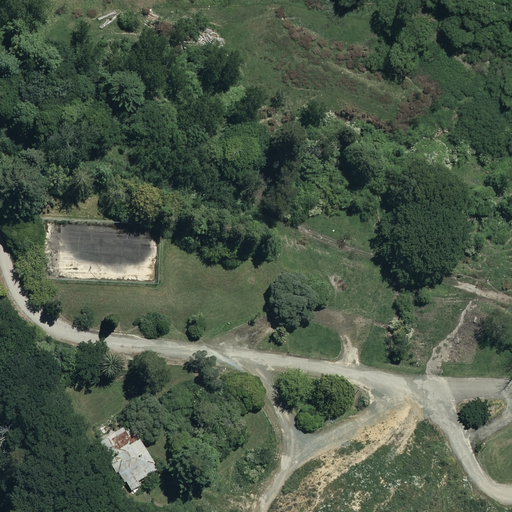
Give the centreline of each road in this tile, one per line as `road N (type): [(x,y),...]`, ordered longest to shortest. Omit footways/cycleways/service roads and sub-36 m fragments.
road 1 (track): [(0,227),(36,314),(99,343),(432,385)]
road 2 (track): [(268,511),(309,458),(387,424),(432,385),(511,381)]
